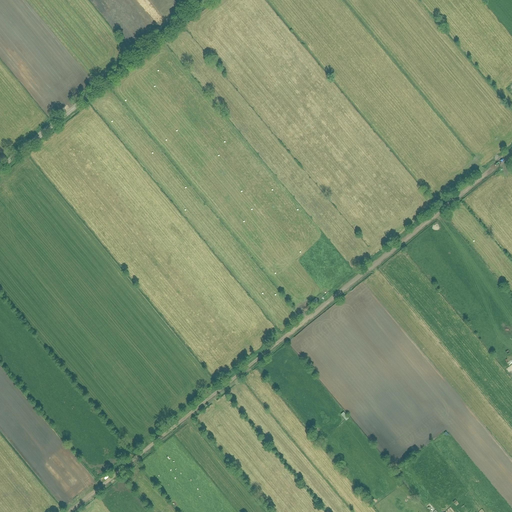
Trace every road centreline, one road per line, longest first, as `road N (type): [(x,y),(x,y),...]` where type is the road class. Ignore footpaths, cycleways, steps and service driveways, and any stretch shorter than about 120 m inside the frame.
road 1 (track): [(68,511),(511,150)]
road 2 (unclassified): [(0,167),(205,0)]
